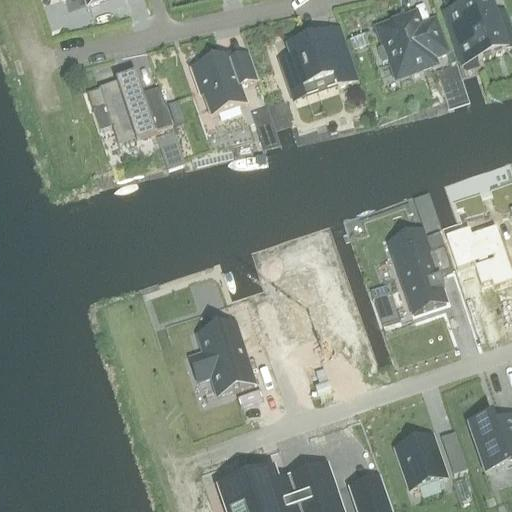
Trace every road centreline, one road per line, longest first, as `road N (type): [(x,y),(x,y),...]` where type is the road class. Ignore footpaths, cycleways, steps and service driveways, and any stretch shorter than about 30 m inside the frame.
road 1 (residential): [(511,350),(200,456)]
road 2 (residential): [(317,0),(59,59)]
